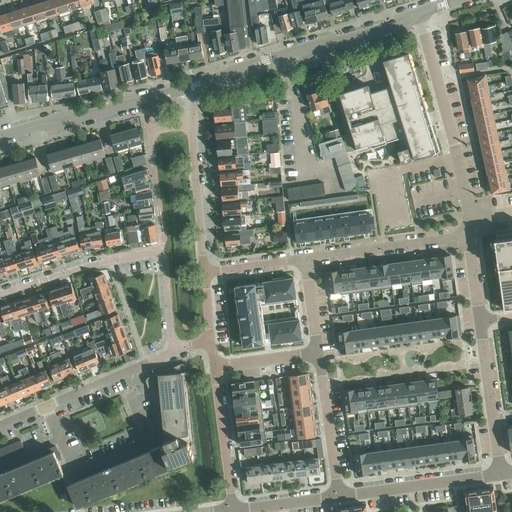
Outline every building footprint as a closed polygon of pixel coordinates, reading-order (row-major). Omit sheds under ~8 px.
[(49,0),(43,2),(48,18),(59,14),(54,0),(49,0)] [(54,0),(59,14),(70,10),(67,0),(54,0)] [(67,0),(70,10),(82,7),(79,0),(67,0)] [(215,0),(216,6),(227,5),(228,18),(224,18),(225,26),(229,26),(230,32),(224,33),(228,51),(240,49),(240,50),(249,48),(244,0),(215,0)] [(254,0),(248,0),(251,16),(253,34),(257,33),(258,44),(269,42),(267,27),(260,28),(259,15),(257,15),(254,0)] [(271,9),(270,5),(268,0),(261,0),(263,11),(271,9)] [(290,14),(294,28),(304,25),(300,11),(302,10),(298,0),(291,0),(295,12),(290,14)] [(308,24),(319,21),(313,2),(307,4),(305,0),(298,0),(302,10),(304,10),(308,24)] [(318,0),(313,2),(319,21),(329,18),(325,5),(327,5),(325,0),(318,0)] [(355,7),(352,0),(336,0),(333,1),(332,0),(325,0),(327,5),(329,4),(333,17),(348,13),(347,10),(355,7)] [(357,0),(360,9),(371,6),(369,0),(357,0)] [(31,6),(36,21),(48,18),(43,2),(31,6)] [(169,5),(171,14),(183,12),(181,3),(169,5)] [(19,9),(24,25),(36,21),(31,6),(19,9)] [(197,32),(203,32),(201,6),(195,7),(197,32)] [(214,7),(203,8),(203,16),(214,16),(214,7)] [(111,24),(110,20),(106,8),(100,10),(105,26),(111,24)] [(20,32),(18,27),(24,25),(19,9),(8,13),(13,28),(15,33),(15,34),(20,32)] [(105,26),(100,10),(94,12),(98,23),(99,23),(100,27),(105,26)] [(284,32),(294,28),(290,14),(283,16),(282,10),(276,12),(279,24),(281,23),(284,32)] [(14,35),(15,33),(13,28),(8,13),(0,15),(0,27),(1,32),(5,31),(7,36),(8,37),(14,35)] [(220,17),(211,18),(212,27),(221,25),(220,17)] [(167,38),(165,27),(164,27),(164,23),(158,25),(159,28),(161,40),(167,38)] [(155,24),(141,28),(143,36),(157,33),(155,24)] [(491,45),(497,44),(493,26),(490,26),(487,26),(487,27),(481,28),(487,56),(492,55),(491,45)] [(471,46),(482,44),(479,27),(468,29),(471,46)] [(216,54),(227,52),(222,30),(212,32),(216,54)] [(458,49),(465,48),(465,52),(470,51),(469,47),(470,47),(467,31),(461,32),(460,31),(457,32),(457,33),(455,34),(458,49)] [(509,51),(511,49),(511,42),(507,32),(502,34),(502,42),(505,41),(509,51)] [(176,38),(177,42),(180,62),(192,60),(189,46),(188,36),(176,38)] [(98,38),(91,40),(94,51),(100,49),(98,38)] [(6,40),(0,42),(4,53),(9,51),(6,40)] [(511,66),(511,65),(509,51),(505,41),(502,42),(503,53),(502,54),(502,64),(511,66)] [(167,64),(180,62),(177,42),(166,43),(167,49),(165,50),(167,64)] [(202,44),(190,46),(189,46),(192,60),(204,58),(202,44)] [(76,46),(77,53),(84,52),(83,45),(76,46)] [(137,79),(146,77),(145,71),(149,70),(146,54),(145,48),(135,51),(136,57),(132,58),(137,79)] [(116,56),(115,52),(109,53),(112,67),(118,66),(116,56)] [(402,163),(424,156),(440,151),(408,52),(383,60),(391,86),(371,93),(369,86),(340,95),(341,98),(342,100),(357,149),(358,152),(407,136),(410,147),(398,151),(402,163)] [(77,55),(71,56),(73,67),(79,66),(77,55)] [(129,63),(126,64),(124,55),(116,56),(118,66),(119,66),(123,83),(133,80),(129,63)] [(151,76),(163,73),(159,56),(147,59),(151,76)] [(476,63),(477,70),(487,68),(487,67),(486,61),(476,63)] [(461,73),(474,71),(473,64),(460,66),(461,73)] [(76,96),(73,77),(66,78),(64,67),(60,67),(62,81),(63,84),(65,98),(76,96)] [(115,68),(101,71),(105,89),(119,86),(115,68)] [(32,74),(28,74),(31,102),(40,101),(38,85),(38,78),(32,78),(32,74)] [(43,85),(38,85),(40,101),(49,100),(46,74),(42,75),(43,85)] [(96,75),(96,78),(89,80),(92,93),(103,91),(100,74),(96,75)] [(485,75),(467,78),(469,88),(486,84),(485,75)] [(80,95),(92,93),(89,80),(78,82),(80,95)] [(55,81),(51,81),(53,100),(65,98),(63,84),(56,85),(55,81)] [(486,84),(469,88),(471,97),(488,94),(486,84)] [(16,103),(26,102),(25,86),(14,87),(16,103)] [(312,110),(319,108),(321,114),(332,111),(330,104),(329,104),(324,90),(317,92),(317,91),(316,91),(313,90),(309,91),(309,94),(307,94),(312,110)] [(488,94),(471,97),(473,107),(490,103),(488,94)] [(473,107),(474,116),(492,113),(490,103),(473,107)] [(235,122),(245,121),(246,121),(245,114),(240,114),(239,106),(215,108),(215,110),(213,111),(214,114),(215,114),(215,121),(235,119),(235,122)] [(492,113),(474,116),(476,126),(494,122),(492,113)] [(246,128),(245,121),(235,122),(233,123),(216,124),(216,129),(215,129),(216,136),(217,135),(217,137),(235,136),(234,129),(246,128)] [(494,122),(476,126),(478,135),(496,132),(494,122)] [(137,128),(124,132),(128,146),(141,142),(137,128)] [(332,139),(338,137),(342,135),(340,129),(330,132),(332,139)] [(116,150),(124,147),(125,150),(129,149),(128,146),(124,132),(112,135),(116,150)] [(496,132),(478,135),(480,144),(498,141),(496,132)] [(236,144),(248,143),(247,136),(236,137),(236,138),(217,140),(218,148),(216,148),(217,153),(218,153),(218,155),(232,154),(231,147),(237,146),(236,144)] [(319,143),(319,144),(324,160),(335,156),(346,153),(341,136),(319,143)] [(100,138),(89,142),(94,159),(105,156),(100,138)] [(498,141),(480,144),(482,154),(499,150),(498,141)] [(79,145),(84,162),(94,159),(89,142),(79,145)] [(267,152),(279,151),(279,144),(267,145),(267,152)] [(79,145),(69,148),(74,165),(84,162),(79,145)] [(63,168),(74,165),(69,148),(58,151),(63,168)] [(499,150),(482,154),(484,163),(501,160),(499,150)] [(53,171),(63,168),(58,151),(47,154),(53,171)] [(269,163),(269,168),(281,167),(280,153),(270,154),(271,163),(269,163)] [(337,161),(348,158),(346,153),(335,156),(337,161)] [(135,169),(147,165),(144,155),(132,159),(135,169)] [(243,155),(234,156),(219,157),(219,159),(218,159),(218,163),(219,164),(220,169),(244,167),(243,155)] [(117,170),(118,174),(124,172),(123,168),(120,156),(113,157),(117,170)] [(25,160),(30,178),(41,175),(35,157),(25,160)] [(116,172),(111,157),(105,159),(110,174),(116,172)] [(338,166),(349,163),(348,158),(337,161),(338,166)] [(25,160),(14,163),(19,181),(30,178),(25,160)] [(501,160),(484,163),(486,173),(503,169),(501,160)] [(14,163),(4,166),(9,184),(19,181),(14,163)] [(340,171),(351,168),(349,163),(338,166),(340,171)] [(0,190),(0,191),(0,190),(0,186),(9,184),(4,166),(0,167),(0,190)] [(120,176),(122,180),(123,184),(147,178),(146,174),(149,173),(148,168),(145,169),(145,168),(131,172),(120,176)] [(341,176),(352,173),(351,168),(340,171),(341,176)] [(236,176),(248,175),(252,175),(251,169),(236,170),(236,172),(220,173),(220,178),(219,178),(219,184),(221,183),(221,185),(237,184),(236,176)] [(503,169),(486,173),(487,182),(505,179),(503,169)] [(343,181),(354,178),(352,173),(341,176),(343,181)] [(49,176),(53,192),(59,190),(55,175),(49,176)] [(366,185),(363,175),(355,178),(356,183),(358,188),(366,185)] [(41,179),(45,194),(51,192),(46,177),(41,179)] [(97,181),(99,190),(109,188),(107,178),(97,181)] [(137,192),(149,188),(149,187),(152,186),(150,181),(148,182),(147,178),(123,184),(123,185),(124,191),(135,188),(137,192)] [(344,186),(356,183),(355,178),(354,178),(343,181),(344,186)] [(505,179),(487,182),(489,192),(507,189),(505,179)] [(255,190),(254,183),(238,184),(238,187),(221,188),(222,194),(221,194),(221,199),(222,199),(222,200),(239,198),(239,199),(249,198),(248,190),(255,190)] [(346,191),(357,188),(358,188),(356,183),(344,186),(346,191)] [(69,197),(78,194),(76,188),(67,191),(69,197)] [(105,190),(98,192),(101,200),(107,198),(105,190)] [(134,202),(135,208),(150,205),(149,202),(153,202),(151,191),(136,194),(137,201),(134,202)] [(312,201),(300,203),(300,206),(312,205),(324,203),(335,201),(347,200),(358,198),(358,194),(346,196),(335,198),(323,199),(312,201)] [(26,203),(32,201),(33,201),(31,195),(24,197),(26,203)] [(41,198),(43,205),(54,202),(52,195),(41,198)] [(282,196),(272,198),(273,204),(276,204),(277,212),(284,211),(282,196)] [(17,199),(19,205),(20,205),(26,203),(24,197),(17,199)] [(43,205),(41,198),(33,201),(32,201),(34,208),(43,205)] [(241,206),(247,206),(247,199),(240,199),(240,202),(223,203),(223,208),(222,208),(222,214),(223,214),(223,215),(241,214),(241,206)] [(32,201),(26,203),(20,205),(24,217),(35,213),(34,208),(32,201)] [(100,202),(102,214),(111,213),(109,201),(100,202)] [(19,205),(9,209),(11,215),(22,212),(19,205)] [(127,216),(128,221),(155,217),(154,207),(139,209),(139,214),(127,216)] [(11,215),(9,210),(1,212),(3,219),(11,216),(11,215)] [(348,237),(363,235),(364,239),(369,238),(368,234),(370,234),(370,230),(374,230),(372,217),(371,210),(367,211),(292,221),(296,244),(298,244),(299,248),(304,247),(303,243),(319,241),(319,245),(324,244),(324,240),(328,240),(328,244),(333,243),(333,239),(343,238),(343,242),(348,241),(348,237)] [(286,226),(285,212),(278,213),(279,227),(286,226)] [(72,214),(65,216),(67,224),(74,223),(72,214)] [(242,215),(240,216),(224,217),(224,223),(223,223),(223,229),(224,229),(225,230),(239,229),(247,229),(245,214),(242,215)] [(113,215),(105,216),(107,226),(115,225),(113,215)] [(82,217),(76,218),(78,225),(82,250),(93,248),(90,232),(85,233),(83,224),(82,217)] [(90,232),(93,248),(103,246),(100,230),(98,221),(94,222),(96,231),(90,232)] [(146,223),(136,225),(127,226),(124,226),(125,231),(128,231),(130,243),(139,242),(137,230),(143,229),(145,243),(157,241),(156,231),(157,231),(156,226),(155,226),(155,225),(147,226),(146,223)] [(56,226),(51,228),(60,257),(70,253),(65,238),(60,240),(56,226)] [(70,236),(65,238),(70,253),(80,250),(72,226),(67,227),(70,236)] [(117,227),(104,230),(104,234),(105,233),(107,245),(122,242),(122,241),(123,241),(122,235),(121,236),(120,230),(118,231),(117,227)] [(46,229),(49,237),(43,239),(50,260),(60,257),(51,228),(46,229)] [(239,229),(239,230),(239,231),(225,232),(226,238),(224,238),(225,244),(226,244),(226,245),(250,243),(249,236),(247,237),(247,229),(239,229)] [(288,240),(287,232),(275,234),(276,241),(288,240)] [(40,263),(50,260),(43,239),(38,240),(36,233),(31,234),(40,263)] [(511,233),(496,235),(497,239),(494,240),(504,309),(511,308),(511,233)] [(18,270),(28,267),(23,252),(17,253),(13,238),(8,239),(18,270)] [(9,256),(4,258),(3,258),(8,273),(18,270),(8,239),(4,241),(9,256)] [(29,250),(23,252),(28,267),(37,264),(30,240),(26,241),(29,250)] [(438,257),(439,256),(442,278),(453,276),(450,253),(438,255),(438,257)] [(438,257),(429,258),(432,279),(442,278),(439,256),(438,257)] [(429,258),(419,259),(422,280),(432,279),(429,258)] [(419,259),(409,261),(412,282),(422,280),(419,259)] [(409,261),(399,262),(402,283),(412,282),(409,261)] [(399,262),(389,264),(391,285),(402,283),(399,262)] [(389,264),(378,265),(381,286),(391,285),(389,264)] [(378,265),(368,266),(371,288),(381,286),(378,265)] [(368,266),(358,268),(361,289),(371,288),(368,266)] [(358,268),(348,269),(351,290),(361,289),(358,268)] [(330,293),(341,292),(338,271),(339,270),(338,269),(326,270),(330,293)] [(351,290),(348,269),(339,270),(338,271),(341,292),(351,290)] [(89,279),(92,286),(81,290),(82,295),(94,291),(108,285),(103,273),(89,279)] [(255,284),(235,287),(236,295),(234,295),(235,302),(237,302),(238,308),(236,308),(238,325),(241,325),(241,331),(239,332),(240,338),(242,338),(243,347),(271,343),(280,342),(281,344),(293,343),(293,341),(302,339),(294,278),(285,279),(284,277),(272,279),(272,281),(263,282),(263,283),(256,284),(255,284)] [(71,284),(60,287),(68,315),(72,314),(70,305),(69,305),(68,301),(76,299),(71,284)] [(96,296),(98,302),(112,297),(108,285),(94,291),(82,295),(84,300),(96,296)] [(61,307),(63,313),(64,316),(68,315),(60,287),(48,291),(53,306),(60,304),(62,307),(61,307)] [(49,308),(44,292),(33,296),(41,320),(45,319),(43,310),(49,308)] [(33,296),(22,300),(27,315),(34,313),(37,323),(41,321),(41,320),(33,296)] [(98,302),(100,309),(86,314),(88,320),(116,309),(112,297),(98,302)] [(22,300),(11,303),(16,318),(20,330),(25,328),(21,317),(27,315),(22,300)] [(16,318),(11,303),(0,306),(5,322),(12,320),(15,331),(20,330),(16,318)] [(84,314),(70,319),(72,326),(86,320),(84,314)] [(120,319),(118,314),(95,323),(97,328),(106,325),(108,331),(122,326),(122,325),(123,324),(121,319),(120,319)] [(449,340),(460,338),(457,315),(445,317),(449,340)] [(439,339),(448,338),(445,317),(436,318),(439,339)] [(429,340),(439,339),(436,318),(426,319),(429,340)] [(70,320),(70,319),(61,323),(63,329),(72,326),(70,321),(70,320)] [(420,342),(429,340),(426,319),(417,321),(420,342)] [(410,343),(420,342),(417,321),(407,322),(410,343)] [(401,344),(410,343),(407,322),(398,323),(401,344)] [(391,346),(401,344),(398,323),(388,325),(391,346)] [(88,325),(74,330),(76,335),(81,334),(81,335),(91,332),(88,325)] [(382,347),(391,346),(388,325),(379,326),(382,347)] [(127,338),(122,326),(108,331),(111,337),(95,343),(97,349),(113,343),(127,338)] [(372,348),(382,347),(379,326),(369,327),(372,348)] [(363,350),(372,348),(369,327),(360,329),(363,350)] [(353,351),(363,350),(360,329),(350,330),(353,351)] [(61,335),(64,340),(76,335),(74,330),(61,335)] [(342,355),(354,353),(350,330),(339,331),(342,355)] [(64,340),(61,335),(49,339),(51,345),(64,340)] [(31,336),(23,339),(25,344),(33,341),(31,336)] [(131,350),(127,338),(113,343),(97,349),(99,353),(109,350),(111,355),(116,353),(117,355),(128,351),(131,350)] [(12,349),(25,344),(23,339),(10,344),(12,349)] [(90,350),(83,353),(90,367),(99,363),(94,349),(97,348),(94,341),(87,344),(90,350)] [(9,343),(3,346),(5,352),(11,349),(12,349),(10,344),(9,343)] [(37,351),(34,345),(26,348),(28,355),(29,354),(37,351)] [(15,353),(18,358),(27,354),(25,349),(15,353)] [(49,367),(55,380),(56,380),(56,381),(61,380),(60,378),(65,376),(55,353),(54,351),(50,353),(51,355),(55,364),(49,367)] [(59,351),(55,353),(65,376),(69,374),(70,376),(74,374),(74,372),(75,372),(69,358),(63,361),(59,351)] [(73,357),(79,371),(90,367),(83,353),(73,357)] [(41,361),(37,363),(41,372),(36,374),(41,388),(51,384),(41,361)] [(146,382),(148,387),(149,387),(149,386),(159,384),(161,409),(159,410),(158,410),(158,411),(159,413),(160,415),(160,416),(160,418),(161,419),(161,421),(161,422),(161,424),(161,425),(160,427),(160,428),(159,433),(159,434),(159,436),(159,437),(159,439),(159,440),(159,441),(160,443),(160,446),(152,449),(153,452),(69,487),(77,507),(170,468),(170,467),(175,465),(175,466),(195,458),(190,446),(191,446),(192,445),(192,444),(192,443),(185,366),(185,365),(184,365),(184,364),(183,364),(183,363),(182,363),(181,364),(148,377),(147,378),(147,379),(146,379),(146,380),(146,381),(146,382)] [(26,367),(22,369),(32,392),(41,388),(36,374),(30,377),(26,367)] [(23,396),(32,392),(22,369),(18,371),(20,374),(14,377),(17,382),(23,396)] [(308,374),(288,376),(289,387),(310,384),(308,374)] [(7,375),(4,377),(13,400),(23,396),(17,382),(11,385),(7,375)] [(0,394),(4,404),(13,400),(4,377),(0,378),(0,379),(3,388),(0,389),(0,394)] [(438,392),(437,379),(426,380),(429,402),(439,400),(439,398),(438,392)] [(258,380),(233,384),(234,394),(260,391),(258,380)] [(429,402),(426,380),(416,382),(419,403),(429,402)] [(419,403),(416,382),(406,383),(409,404),(419,403)] [(409,404),(406,383),(396,385),(399,406),(409,404)] [(311,394),(310,384),(289,387),(291,397),(311,394)] [(399,406),(396,385),(386,386),(389,407),(399,406)] [(389,407),(386,386),(376,387),(379,409),(389,407)] [(379,409),(376,387),(366,389),(369,410),(379,409)] [(453,417),(460,416),(472,415),(468,387),(438,392),(439,398),(457,396),(458,402),(454,403),(455,408),(452,408),(453,417)] [(356,390),(355,388),(344,390),(347,413),(359,411),(356,390)] [(369,410),(366,389),(356,390),(359,411),(369,410)] [(261,401),(260,391),(234,394),(235,404),(261,401)] [(313,404),(311,394),(291,397),(292,407),(313,404)] [(262,411),(261,401),(235,404),(237,414),(262,411)] [(314,414),(313,404),(292,407),(293,417),(314,414)] [(262,411),(237,414),(238,424),(264,421),(262,411)] [(315,425),(314,414),(293,417),(295,427),(315,425)] [(265,432),(264,421),(238,424),(240,435),(260,432),(260,433),(265,432)] [(317,435),(315,425),(295,427),(296,438),(317,435)] [(260,432),(240,435),(241,445),(262,443),(260,433),(260,432)] [(473,438),(461,440),(464,458),(463,458),(463,460),(475,458),(473,438)] [(25,450),(21,440),(16,442),(20,452),(25,450)] [(303,441),(304,448),(317,447),(316,440),(303,441)] [(461,440),(452,441),(454,459),(463,458),(464,458),(461,440)] [(452,441),(442,443),(444,460),(454,459),(452,441)] [(11,444),(15,454),(20,452),(16,442),(11,444)] [(442,443),(433,444),(435,462),(444,460),(442,443)] [(6,446),(11,456),(15,454),(11,444),(6,446)] [(433,444),(423,445),(426,463),(435,462),(433,444)] [(423,445),(414,446),(416,464),(426,463),(423,445)] [(0,499),(60,474),(63,473),(56,456),(59,455),(55,446),(47,450),(48,453),(44,455),(45,457),(0,476),(0,499)] [(2,448),(6,458),(11,456),(6,446),(2,448)] [(414,446),(404,448),(407,466),(416,464),(414,446)] [(256,455),(255,448),(244,449),(245,456),(256,455)] [(404,448),(395,449),(397,467),(407,466),(404,448)] [(395,449),(385,450),(387,468),(397,467),(395,449)] [(385,450),(376,452),(378,469),(387,468),(385,450)] [(366,453),(368,471),(369,471),(378,469),(376,452),(366,453)] [(369,471),(368,471),(366,453),(355,454),(357,474),(369,473),(369,471)] [(318,457),(306,459),(308,476),(320,474),(318,457)] [(294,460),(296,477),(308,476),(306,459),(294,460)] [(282,462),(284,479),(296,477),(294,460),(282,462)] [(270,463),(272,481),(284,479),(282,462),(270,463)] [(258,465),(260,482),(272,481),(270,463),(258,465)] [(260,482),(258,465),(246,467),(248,484),(260,482)] [(496,511),(493,488),(465,492),(467,511),(496,511)]
